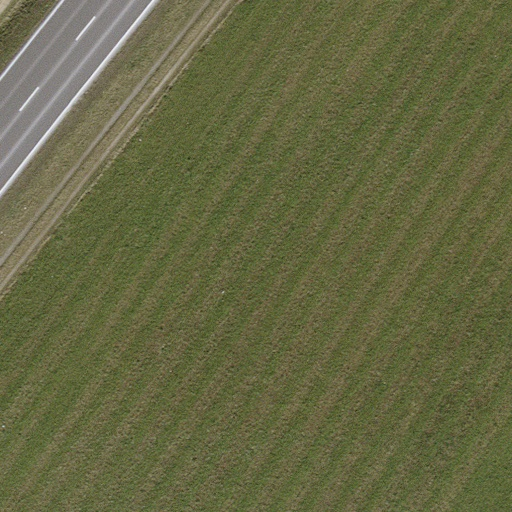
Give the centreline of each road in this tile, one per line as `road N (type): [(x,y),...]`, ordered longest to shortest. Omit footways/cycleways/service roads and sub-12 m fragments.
road 1 (track): [(221,0),(0,277)]
road 2 (primary): [(0,138),(111,0)]
